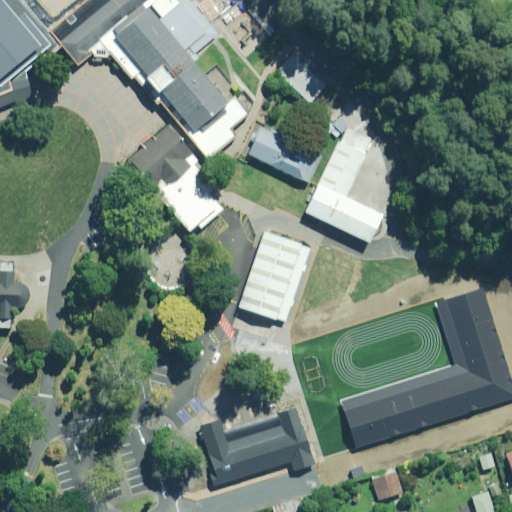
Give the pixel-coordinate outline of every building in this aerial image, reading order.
[(0,0),(0,113),(14,105),(31,98),(25,74),(53,47),(13,0),(0,0)] [(102,0),(59,36),(83,64),(107,43),(135,76),(140,72),(212,158),(239,136),(235,130),(256,113),(212,60),(203,67),(194,56),(214,40),(180,0),(102,0)] [(227,13),(216,0),(206,0),(202,4),(217,22),(227,13)] [(332,82),(302,51),(279,74),(309,104),(332,82)] [(200,162),(169,125),(130,157),(195,234),(226,208),(192,168),(200,162)] [(318,153),(259,125),(245,154),(304,182),(318,153)] [(344,126),(317,182),(345,195),(372,139),(344,126)] [(345,195),(317,182),(303,211),(367,241),(381,212),(345,195)] [(302,249),(269,238),(246,307),(279,318),(302,249)] [(0,306),(24,308),(25,282),(17,282),(18,262),(0,261),(0,306)] [(214,487),(309,456),(296,415),(201,446),(214,487)] [(494,468),(490,455),(479,459),(483,471),(494,468)] [(401,494),(395,473),(371,481),(378,502),(401,494)] [(492,511),(487,494),(471,499),(475,511),(492,511)]
